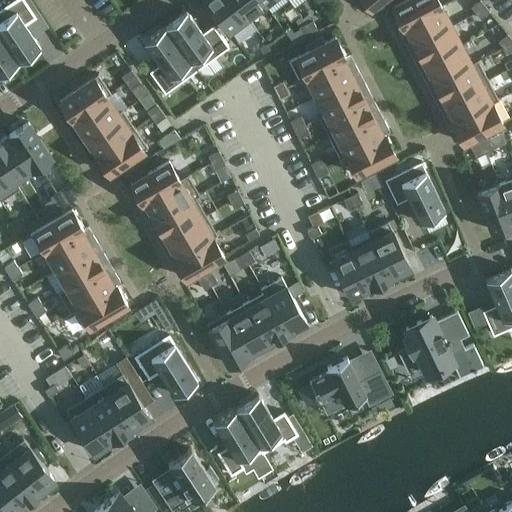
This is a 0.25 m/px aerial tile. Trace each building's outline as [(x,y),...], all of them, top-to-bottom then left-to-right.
[(17,0),(11,4),(0,11),(0,33),(19,62),(41,47),(26,25),(36,18),(23,0),(17,0)] [(234,0),(204,0),(228,31),(247,17),(234,0)] [(261,0),(234,0),(247,17),(264,4),(261,0)] [(364,0),(372,9),(382,0),(364,0)] [(438,0),(402,0),(391,6),(403,29),(406,28),(405,26),(442,7),(438,0)] [(480,0),(479,0),(471,7),(476,13),(485,5),(480,0)] [(485,5),(476,13),(481,19),(490,11),(485,5)] [(442,7),(405,26),(406,28),(415,46),(452,26),(442,7)] [(188,11),(166,26),(197,69),(228,46),(213,25),(204,33),(188,11)] [(313,19),(305,23),(311,33),(318,30),(313,19)] [(305,23),(298,26),(304,37),(311,33),(305,23)] [(166,26),(145,42),(160,64),(150,71),(165,92),(197,69),(166,26)] [(452,26),(415,46),(425,65),(462,45),(452,26)] [(0,74),(19,62),(0,33),(0,74)] [(511,39),(507,33),(498,41),(503,47),(511,39)] [(308,49),(289,59),(300,82),(308,78),(307,76),(344,57),(346,56),(335,36),(324,41),(308,49)] [(322,36),(306,44),(308,49),(324,41),(322,36)] [(274,39),(266,43),(272,53),(279,50),(274,39)] [(511,39),(503,47),(508,53),(511,49),(511,39)] [(266,43),(259,46),(265,57),(272,53),(266,43)] [(462,45),(425,65),(435,84),(472,64),(471,63),(462,45)] [(344,57),(307,76),(308,78),(317,95),(353,76),(344,57)] [(472,64),(435,84),(445,103),(489,80),(478,59),(471,63),(472,64)] [(131,70),(122,77),(126,83),(136,75),(131,70)] [(136,75),(126,83),(131,88),(140,81),(136,75)] [(93,76),(59,100),(72,119),(106,95),(93,76)] [(353,76),(317,95),(326,114),(327,115),(364,96),(353,76)] [(283,79),(273,85),(276,92),(287,86),(283,79)] [(489,80),(445,103),(454,120),(455,123),(493,103),(499,100),(489,80)] [(287,86),(276,92),(280,99),(290,93),(287,86)] [(106,95),(72,119),(84,136),(119,113),(106,95)] [(326,114),(319,117),(329,137),(373,115),(364,96),(327,115),(326,114)] [(454,120),(452,121),(463,144),(504,122),(493,103),(455,123),(454,120)] [(156,104),(147,111),(151,117),(161,110),(156,104)] [(161,110),(151,117),(156,122),(165,115),(161,110)] [(119,113),(84,136),(97,154),(131,131),(119,113)] [(301,115),(290,120),(295,129),(305,124),(301,115)] [(373,115),(329,137),(340,158),(347,154),(346,153),(383,134),(373,115)] [(28,122),(9,134),(32,169),(30,170),(34,175),(54,162),(28,122)] [(305,124),(295,129),(299,138),(310,132),(305,124)] [(181,138),(174,128),(159,139),(165,147),(181,138)] [(131,131),(97,154),(110,173),(144,150),(131,131)] [(383,134),(346,153),(347,154),(357,173),(396,153),(385,133),(383,134)] [(9,134),(0,139),(0,159),(14,181),(15,180),(30,170),(32,169),(9,134)] [(488,138),(479,142),(485,153),(493,148),(488,138)] [(479,142),(471,147),(476,157),(485,153),(479,142)] [(219,150),(208,155),(212,162),(222,157),(219,150)] [(222,157),(212,162),(215,169),(226,164),(222,157)] [(321,157),(311,163),(314,170),(325,164),(321,157)] [(0,159),(0,199),(1,201),(21,188),(15,180),(14,181),(0,159)] [(168,160),(130,182),(142,202),(144,201),(180,180),(180,179),(168,160)] [(422,161),(387,178),(398,201),(406,197),(420,224),(446,211),(422,161)] [(325,164),(314,170),(318,176),(328,171),(325,164)] [(180,180),(144,201),(155,220),(191,199),(191,200),(200,195),(188,174),(180,179),(180,180)] [(46,175),(40,179),(45,187),(52,183),(46,175)] [(511,178),(499,183),(511,218),(511,178)] [(511,218),(499,183),(477,192),(492,230),(511,222),(511,218)] [(237,189),(227,194),(230,201),(241,196),(237,189)] [(357,191),(350,195),(356,205),(363,202),(357,191)] [(59,194),(52,198),(58,208),(65,204),(59,194)] [(350,195),(343,198),(349,209),(356,205),(350,195)] [(241,196),(230,201),(234,208),(244,203),(241,196)] [(52,198),(45,202),(51,212),(58,208),(52,198)] [(191,199),(155,220),(166,238),(202,217),(191,200),(191,199)] [(72,209),(31,233),(43,254),(47,252),(46,250),(83,228),(72,209)] [(314,227),(318,225),(324,222),(318,211),(310,215),(308,216),(314,227)] [(22,216),(15,220),(21,230),(28,226),(22,216)] [(202,217),(166,238),(177,257),(212,236),(202,217)] [(15,220),(8,224),(14,234),(21,230),(15,220)] [(388,220),(367,231),(369,235),(370,235),(390,277),(411,267),(388,220)] [(314,227),(307,230),(311,237),(321,232),(318,225),(314,227)] [(83,228),(46,250),(47,252),(57,269),(99,244),(88,226),(83,229),(83,228)] [(256,227),(245,233),(249,240),(260,234),(256,227)] [(369,235),(349,245),(351,249),(352,248),(371,286),(390,277),(370,235),(369,235)] [(177,257),(175,258),(186,278),(224,256),(212,236),(177,257)] [(99,244),(57,269),(68,288),(110,263),(99,244)] [(351,249),(332,258),(350,296),(371,286),(352,248),(351,249)] [(249,249),(242,253),(249,264),(255,260),(249,249)] [(242,253),(236,257),(242,267),(249,264),(242,253)] [(15,261),(4,268),(9,274),(19,268),(15,261)] [(68,289),(61,293),(72,313),(75,311),(74,309),(116,284),(116,285),(121,282),(110,263),(68,288),(68,289)] [(19,268),(9,274),(13,281),(23,274),(19,268)] [(496,304),(482,310),(493,334),(511,326),(511,272),(510,268),(485,279),(496,304)] [(211,271),(205,275),(211,285),(217,282),(211,271)] [(205,275),(198,278),(204,289),(211,285),(205,275)] [(282,277),(261,289),(263,291),(264,291),(287,331),(306,320),(293,296),(287,286),(282,277)] [(298,280),(287,286),(293,296),(303,291),(298,280)] [(116,284),(74,309),(75,311),(86,329),(128,304),(116,285),(116,284)] [(263,291),(245,301),(268,342),(287,331),(264,291),(263,291)] [(38,297),(27,303),(32,310),(42,304),(38,297)] [(245,301),(227,312),(249,352),(268,342),(245,301)] [(42,304),(32,310),(36,317),(46,310),(42,304)] [(399,351),(400,352),(408,369),(408,370),(409,370),(419,365),(422,364),(426,373),(453,360),(452,357),(458,354),(467,372),(483,364),(474,345),(464,349),(460,340),(469,335),(457,311),(435,321),(432,315),(405,328),(408,334),(406,335),(405,336),(406,337),(406,336),(411,346),(399,351)] [(227,312),(207,323),(229,363),(249,352),(227,312)] [(170,333),(135,355),(150,378),(162,371),(178,395),(201,381),(170,333)] [(68,343),(58,350),(64,359),(74,353),(68,343)] [(84,355),(78,359),(84,369),(91,365),(87,359),(84,355)] [(320,398),(321,399),(339,390),(345,402),(364,392),(369,402),(391,391),(379,367),(359,378),(348,357),(327,367),(329,369),(311,379),(311,380),(299,386),(308,404),(320,398)] [(123,373),(107,383),(134,426),(150,416),(123,373)] [(56,383),(46,389),(51,396),(61,389),(56,383)] [(107,383),(89,394),(116,437),(134,426),(107,383)] [(89,394),(66,409),(93,452),(116,437),(89,394)] [(258,394),(236,408),(263,451),(284,439),(285,441),(297,433),(284,411),(273,418),(258,394)] [(236,408),(214,422),(229,445),(218,452),(231,474),(243,466),(241,462),(261,450),(262,452),(263,451),(236,408)] [(0,428),(9,423),(2,411),(0,412),(0,428)] [(24,438),(6,452),(38,493),(56,478),(24,438)] [(173,471),(154,484),(169,506),(188,494),(192,500),(216,485),(213,482),(218,478),(209,465),(205,468),(191,448),(168,463),(173,471)] [(6,452),(0,457),(0,479),(21,506),(38,493),(6,452)] [(0,479),(0,511),(13,511),(21,506),(0,479)] [(135,511),(120,491),(93,511),(150,511),(148,511),(135,511)] [(511,511),(511,501),(511,502),(510,501),(490,511),(511,511)]
